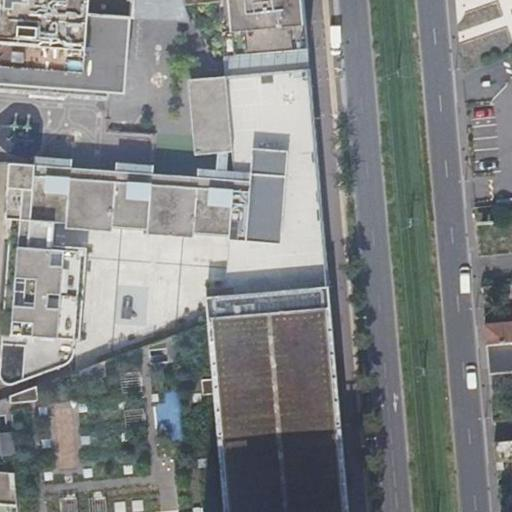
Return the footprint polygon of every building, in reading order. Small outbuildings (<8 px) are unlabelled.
[(0,0),(0,88),(26,90),(26,94),(68,98),(69,94),(110,96),(113,58),(125,59),(128,18),(132,18),(133,0),(129,0),(0,0)] [(133,0),(132,18),(191,23),(183,0),(129,0),(133,0)] [(230,0),(236,56),(308,49),(304,0),(230,0)] [(259,264),(262,292),(330,286),(315,121),(308,49),(236,56),(224,57),(225,74),(189,76),(196,152),(218,150),(216,169),(199,167),(198,175),(154,171),(155,163),(119,159),(119,168),(74,163),(75,155),(39,152),(38,159),(27,158),(15,157),(9,213),(15,213),(12,236),(7,236),(0,313),(0,328),(4,329),(0,368),(0,371),(2,375),(6,378),(9,379),(14,378),(62,358),(68,355),(71,352),(72,348),(73,342),(68,341),(69,335),(73,336),(78,336),(87,243),(54,240),(56,217),(67,218),(67,223),(113,228),(113,223),(148,226),(148,231),(194,235),(195,230),(230,234),(229,239),(274,243),(272,263),(259,264)] [(274,243),(229,239),(225,287),(233,286),(234,294),(262,292),(259,264),(272,263),(274,243)] [(349,511),(330,286),(262,292),(234,294),(206,297),(208,323),(224,511),(349,511)] [(511,320),(484,323),(486,345),(511,342),(511,320)] [(224,511),(208,323),(0,398),(0,441),(11,440),(14,473),(17,505),(17,511),(224,511)] [(511,342),(486,345),(488,373),(511,370),(511,342)] [(511,439),(494,441),(496,462),(511,460),(511,439)] [(0,511),(0,503),(17,505),(14,473),(0,471),(0,511)]
